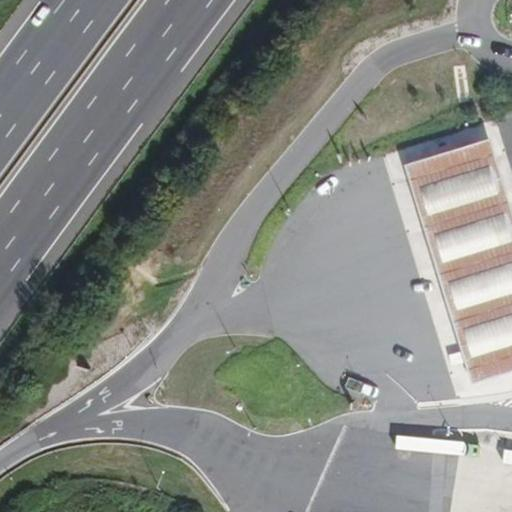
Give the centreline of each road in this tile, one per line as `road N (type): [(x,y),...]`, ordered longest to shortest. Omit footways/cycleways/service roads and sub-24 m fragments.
road 1 (motorway): [(0,258),(191,0)]
road 2 (motorway): [(84,0),(0,113)]
